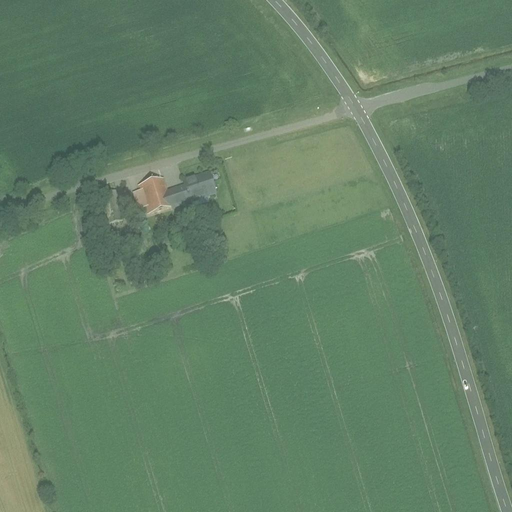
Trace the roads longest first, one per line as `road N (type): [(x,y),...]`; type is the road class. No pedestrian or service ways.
road 1 (tertiary): [(356,111),(437,284),(509,511)]
road 2 (residential): [(0,222),(131,173),(356,111)]
road 3 (residential): [(356,111),(511,68)]
road 4 (tertiary): [(271,0),(356,111)]
